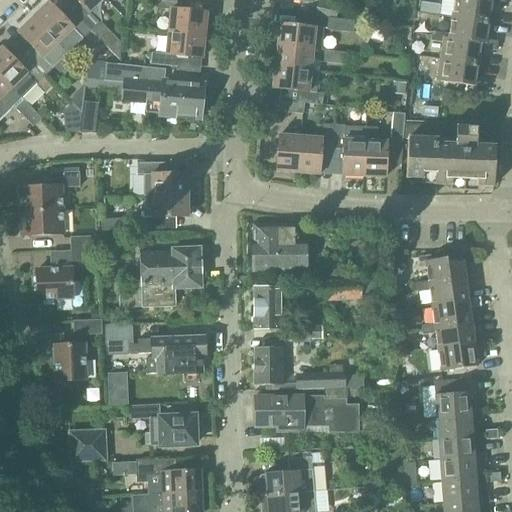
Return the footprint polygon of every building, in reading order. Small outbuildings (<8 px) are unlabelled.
[(73,0),(80,6),(72,14),(90,33),(98,25),(88,14),(102,0),(73,0)] [(181,13),(182,2),(163,0),(156,0),(155,11),(170,13),(168,35),(203,39),(206,16),(181,13)] [(454,0),(451,20),(487,25),(488,19),(489,19),(491,9),(503,10),(503,6),(465,0),(454,0)] [(47,4),(32,19),(67,55),(90,33),(72,14),(64,22),(47,4)] [(315,16),(335,20),(338,8),(318,4),(315,16)] [(440,7),(421,4),(420,13),(439,16),(440,7)] [(51,70),(67,55),(32,19),(16,34),(34,52),(26,59),(37,70),(29,78),(36,85),(51,70)] [(327,20),(326,32),(352,35),(353,23),(327,20)] [(497,48),(498,44),(486,42),(487,31),(486,30),(487,25),(451,20),(449,37),(432,34),(431,39),(497,48)] [(277,48),(311,52),(320,53),(323,32),(279,27),(277,48)] [(203,39),(168,35),(166,57),(151,55),(149,66),(175,69),(177,58),(201,61),(203,39)] [(440,62),(475,67),(476,61),(478,61),(479,50),(496,53),(497,48),(431,39),(430,43),(442,45),(440,62)] [(117,42),(108,51),(119,63),(119,45),(120,45),(117,42)] [(274,70),(309,73),(309,72),(311,52),(277,48),(274,70)] [(0,79),(10,90),(25,75),(1,49),(0,49),(0,79)] [(324,53),(323,64),(343,66),(344,60),(345,56),(324,53)] [(485,95),(486,86),(474,84),(476,73),(474,73),(475,67),(440,62),(437,83),(473,89),(472,93),(485,95)] [(87,63),(85,80),(124,84),(123,101),(146,103),(145,114),(160,115),(160,116),(200,120),(202,88),(163,85),(162,88),(142,86),(143,69),(87,63)] [(274,70),(272,91),(279,92),(296,94),(295,104),(303,105),(321,107),(322,96),(315,96),(317,72),(309,72),(309,73),(274,70)] [(40,120),(23,102),(10,90),(0,79),(0,120),(13,107),(32,128),(34,126),(40,120)] [(295,104),(278,102),(277,113),(302,116),(303,105),(295,104)] [(393,115),(390,141),(401,142),(404,117),(393,115)] [(442,126),(438,126),(405,124),(404,141),(407,141),(406,180),(423,181),(423,176),(435,176),(434,181),(435,187),(451,187),(451,182),(477,183),(476,188),(493,189),(494,149),(498,150),(498,128),(483,128),(483,149),(433,147),(433,143),(439,143),(441,143),(442,126)] [(313,141),(300,140),(297,174),(318,176),(321,137),(343,139),(343,135),(344,130),(344,128),(322,127),(321,132),(314,136),(313,141)] [(343,139),(343,143),(342,178),(363,178),(364,131),(344,130),(343,135),(343,139)] [(476,131),(456,130),(455,143),(475,144),(476,131)] [(364,131),(363,178),(384,179),(385,144),(375,144),(375,131),(364,131)] [(297,174),(300,140),(278,138),(275,173),(297,174)] [(136,176),(143,176),(143,198),(151,197),(187,197),(187,192),(192,192),(192,177),(186,177),(186,175),(162,176),(162,165),(136,165),(136,176)] [(21,213),(61,212),(60,189),(79,188),(78,173),(50,174),(51,188),(20,189),(21,213)] [(187,197),(151,197),(151,219),(137,219),(137,230),(163,230),(163,219),(187,218),(187,197)] [(61,212),(21,213),(21,237),(62,236),(61,212)] [(122,221),(102,222),(103,233),(122,232),(122,221)] [(298,243),(298,227),(251,227),(251,274),(305,274),(305,243),(299,243),(298,243)] [(70,253),(98,252),(97,237),(70,239),(70,253)] [(128,285),(129,308),(119,308),(119,309),(141,309),(174,308),(173,291),(201,290),(199,250),(172,251),(172,254),(139,255),(140,283),(118,284),(118,285),(128,285)] [(98,252),(70,253),(71,266),(99,265),(98,252)] [(416,285),(416,289),(466,283),(463,267),(476,266),(474,256),(462,258),(461,254),(444,256),(445,261),(425,263),(428,283),(416,285)] [(31,281),(32,292),(36,294),(36,300),(72,299),(71,271),(35,272),(35,278),(31,281)] [(375,280),(358,281),(318,283),(319,303),(377,300),(375,280)] [(432,310),(481,304),(480,299),(468,301),(466,283),(416,289),(417,294),(429,292),(432,310)] [(281,290),(252,290),(253,331),(282,331),(282,330),(292,330),(292,317),(282,317),(281,290)] [(469,310),(481,308),(481,304),(432,310),(434,326),(421,328),(422,332),(471,325),(469,310)] [(101,321),(73,323),(73,336),(101,335),(101,321)] [(105,325),(106,343),(122,342),(122,355),(132,354),(132,356),(151,355),(151,357),(203,356),(203,338),(150,340),(150,341),(137,342),(137,346),(134,346),(133,325),(105,325)] [(438,353),(487,346),(486,342),(474,343),(471,325),(422,332),(423,337),(435,335),(438,353)] [(320,328),(300,329),(300,341),(320,340),(320,328)] [(122,342),(106,343),(107,356),(122,355),(122,342)] [(83,346),(55,347),(56,383),(62,383),(64,387),(76,386),(78,382),(84,382),(83,346)] [(475,353),(487,351),(487,346),(438,353),(440,374),(477,369),(475,353)] [(281,350),(252,351),(254,387),(282,386),(281,350)] [(203,358),(203,356),(151,357),(151,360),(145,360),(145,362),(137,362),(137,366),(137,372),(145,372),(146,375),(157,375),(157,376),(201,374),(200,358),(201,358),(203,358)] [(344,374),(295,375),(295,390),(344,389),(344,374)] [(346,379),(346,391),(364,391),(364,378),(346,379)] [(433,385),(436,420),(481,416),(480,412),(470,413),(468,395),(467,395),(465,395),(464,383),(433,385)] [(324,398),(254,399),(255,429),(277,429),(278,433),(288,433),(288,429),(328,429),(328,435),(358,435),(358,407),(346,407),(346,402),(324,402),(324,398)] [(436,420),(437,440),(471,438),(470,421),(481,421),(481,416),(436,420)] [(193,418),(149,420),(150,447),(160,447),(160,448),(194,446),(194,432),(198,432),(197,421),(194,421),(193,418)] [(496,432),(485,432),(486,441),(497,440),(496,432)] [(68,468),(106,466),(105,434),(67,435),(68,468)] [(473,455),(471,438),(437,440),(439,462),(484,459),(484,455),(473,455)] [(259,498),(314,493),(313,481),(311,459),(288,461),(289,473),(265,475),(265,476),(261,476),(258,480),(259,498)] [(439,462),(440,484),(475,481),(473,464),(484,464),(484,459),(439,462)] [(147,496),(200,493),(199,472),(170,473),(170,461),(136,463),(136,477),(137,485),(147,485),(147,496)] [(61,468),(61,482),(79,482),(79,469),(61,468)] [(401,475),(382,477),(384,490),(403,488),(401,475)] [(499,475),(488,476),(489,484),(500,483),(499,475)] [(440,484),(442,504),(476,502),(487,502),(487,498),(476,499),(475,481),(440,484)] [(147,496),(147,511),(201,511),(200,493),(147,496)] [(315,511),(315,505),(314,493),(259,498),(260,511),(315,511)] [(442,504),(442,511),(476,511),(476,507),(487,506),(487,502),(476,502),(442,504)]
